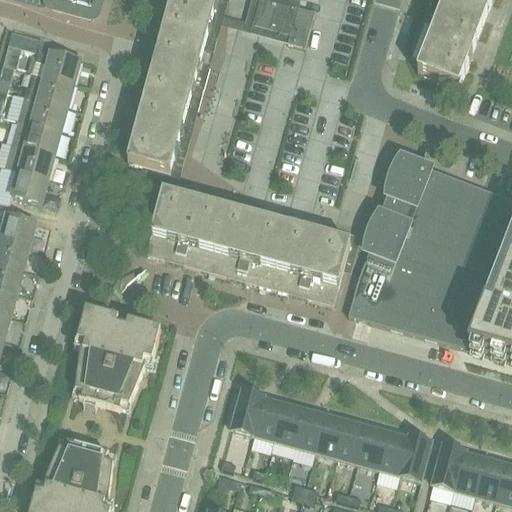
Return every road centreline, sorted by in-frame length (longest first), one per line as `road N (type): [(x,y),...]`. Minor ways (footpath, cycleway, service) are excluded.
road 1 (unclassified): [(511,399),(216,323),(163,511)]
road 2 (residential): [(2,511),(129,50)]
road 3 (unclassified): [(511,157),(388,109),(369,94),(389,0)]
road 4 (residential): [(1,7),(129,50)]
